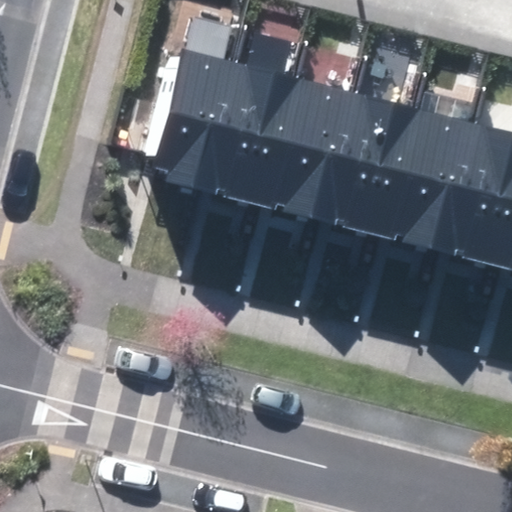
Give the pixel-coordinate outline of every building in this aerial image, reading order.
[(231,55),(172,40),(139,170),(198,185),(231,55)] [(290,69),(231,55),(198,185),(257,200),(290,69)] [(349,84),(290,69),(257,200),(316,215),(349,84)] [(409,99),(349,84),(316,215),(376,230),(409,99)] [(468,114),(409,99),(376,230),(435,244),(468,114)] [(511,188),(511,124),(468,114),(435,244),(494,259),(511,188)] [(511,188),(494,259),(511,263),(511,188)]
